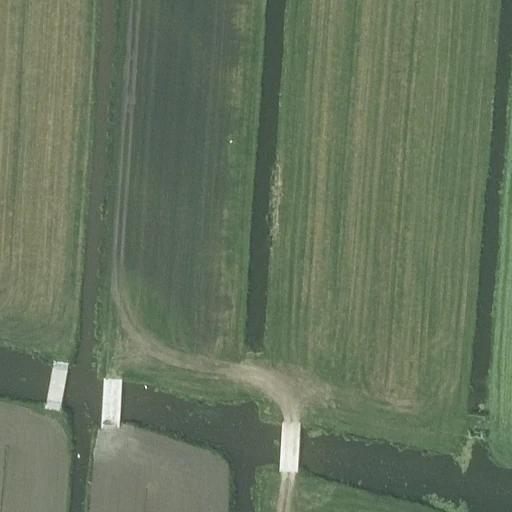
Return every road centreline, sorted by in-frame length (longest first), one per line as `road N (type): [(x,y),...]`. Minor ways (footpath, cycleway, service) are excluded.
road 1 (track): [(126,325),(158,358),(511,425)]
road 2 (track): [(274,386),(291,419),(280,511)]
